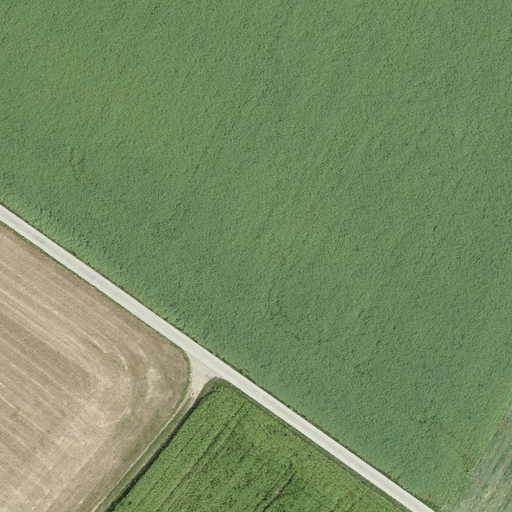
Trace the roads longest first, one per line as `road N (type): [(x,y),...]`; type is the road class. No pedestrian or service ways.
road 1 (track): [(0,213),(422,511)]
road 2 (track): [(204,357),(187,404),(96,511)]
